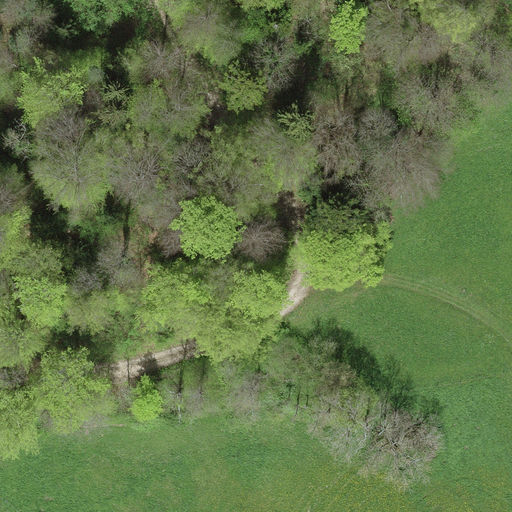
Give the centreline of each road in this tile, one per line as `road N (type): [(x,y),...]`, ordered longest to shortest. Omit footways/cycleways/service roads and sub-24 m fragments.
road 1 (track): [(306,283),(292,305),(259,322),(123,369),(64,374),(0,350)]
road 2 (track): [(306,283),(298,227),(203,101),(158,0)]
road 3 (track): [(511,335),(407,283),(306,283)]
